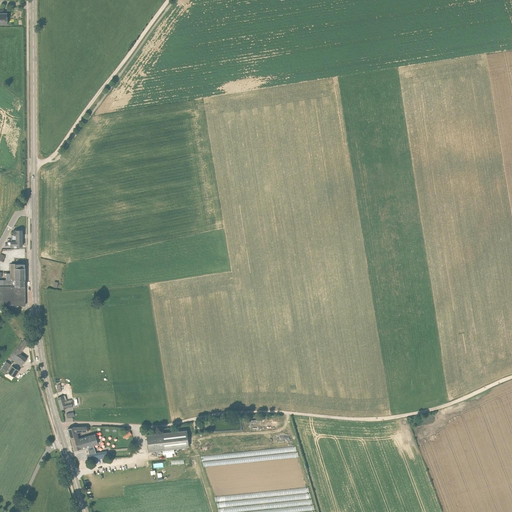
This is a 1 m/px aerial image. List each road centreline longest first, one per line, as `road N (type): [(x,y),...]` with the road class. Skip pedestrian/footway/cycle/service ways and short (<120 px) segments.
road 1 (track): [(511,377),(395,417),(244,412),(165,426),(58,426)]
road 2 (secondary): [(63,442),(39,343),(34,209)]
road 3 (track): [(168,0),(47,160)]
road 4 (secondary): [(33,163),(32,0)]
